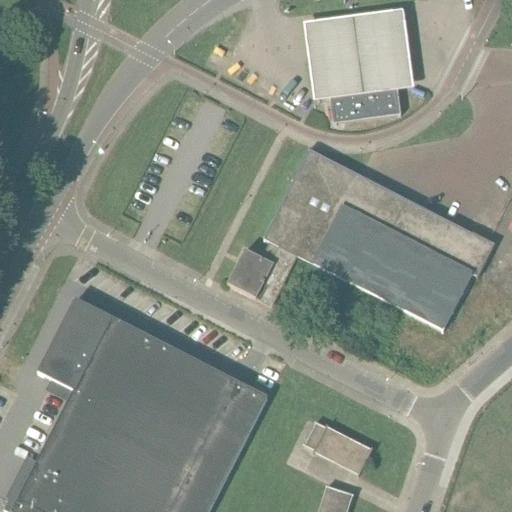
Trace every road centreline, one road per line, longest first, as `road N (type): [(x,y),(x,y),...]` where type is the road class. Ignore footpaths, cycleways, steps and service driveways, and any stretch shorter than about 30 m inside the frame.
road 1 (residential): [(444,425),(46,216)]
road 2 (tertiary): [(46,216),(128,78),(212,0)]
road 3 (tertiary): [(92,0),(58,111),(0,239)]
